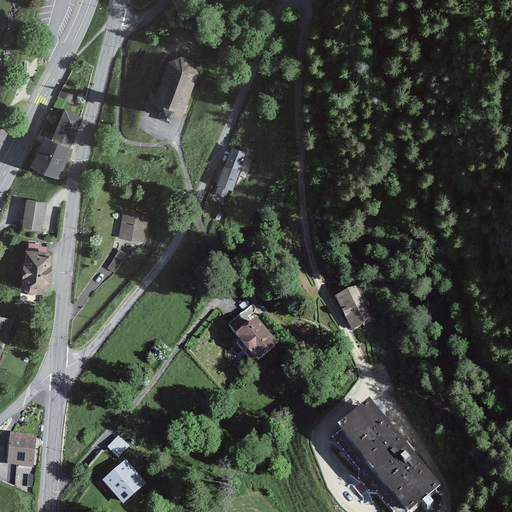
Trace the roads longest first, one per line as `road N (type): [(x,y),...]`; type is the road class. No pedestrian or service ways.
road 1 (unclassified): [(288,0),(174,246),(87,353),(57,370)]
road 2 (secondary): [(57,370),(73,188),(113,25)]
road 3 (secondary): [(0,177),(91,0)]
road 4 (secondary): [(49,511),(57,370)]
